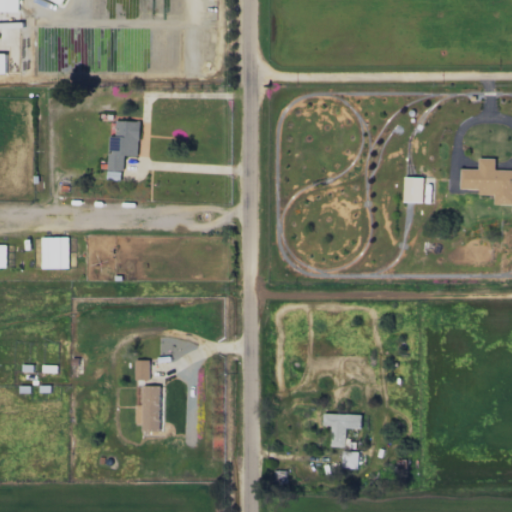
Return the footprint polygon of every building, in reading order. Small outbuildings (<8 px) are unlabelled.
[(0,0),(0,11),(18,12),(17,0),(0,0)] [(139,121),(115,120),(115,136),(108,135),(107,170),(123,171),(124,155),(138,155),(139,121)] [(511,204),(511,169),(495,169),(495,158),(478,158),(478,169),(460,169),(460,189),(478,189),(478,195),(494,195),(493,204),(511,204)] [(106,180),(121,181),(122,172),(107,171),(106,180)] [(423,202),(424,177),(404,177),(403,202),(423,202)] [(41,268),(68,268),(69,237),(42,237),(41,268)] [(149,360),(134,360),(135,380),(150,380),(149,360)] [(141,405),(136,405),(136,428),(159,429),(161,386),(142,385),(141,405)] [(331,446),(345,447),(346,428),(361,428),(361,414),(323,413),(323,425),(331,426),(331,446)] [(358,451),(342,451),(341,468),(357,468),(358,451)]
